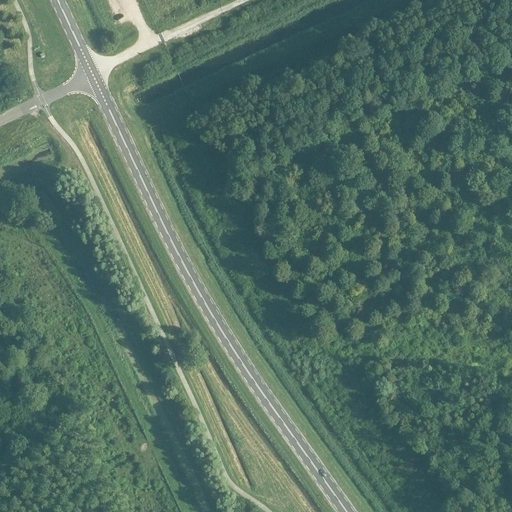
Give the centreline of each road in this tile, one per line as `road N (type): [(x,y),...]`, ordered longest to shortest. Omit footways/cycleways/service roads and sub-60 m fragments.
road 1 (secondary): [(346,511),(199,294),(91,73)]
road 2 (track): [(399,0),(119,132)]
